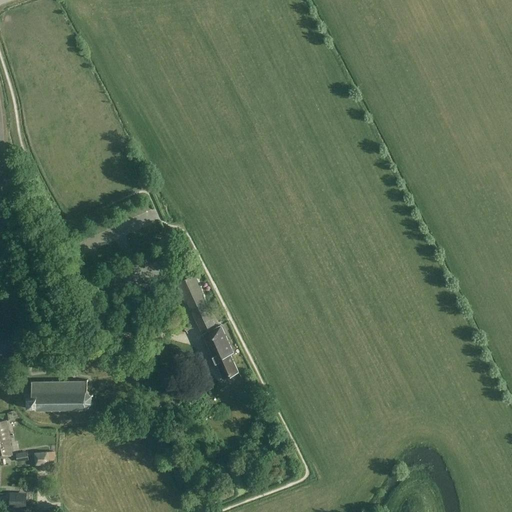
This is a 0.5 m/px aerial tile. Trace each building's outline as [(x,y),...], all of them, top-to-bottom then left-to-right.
[(193,275),(177,283),(185,302),(187,301),(201,330),(214,324),(200,295),(202,294),(193,275)] [(223,379),(238,372),(230,354),(233,353),(221,326),(203,334),(213,356),(212,357),(215,363),(216,363),(223,379)] [(10,356),(12,331),(0,330),(0,355),(1,355),(10,356)] [(27,395),(27,404),(36,405),(35,408),(34,409),(35,410),(36,409),(44,408),(44,410),(45,410),(45,408),(51,408),(51,410),(53,410),(53,408),(59,408),(59,410),(61,410),(61,408),(68,408),(68,410),(70,410),(70,408),(79,408),(79,410),(80,410),(80,408),(85,408),(86,410),(87,409),(87,407),(91,403),(93,404),(93,402),(91,402),(91,396),(93,395),(93,394),(91,394),(86,390),(87,388),(87,382),(88,381),(87,380),(86,381),(78,381),(78,380),(77,380),(77,381),(69,381),(69,380),(68,380),(68,381),(61,381),(61,380),(60,380),(60,381),(53,381),(53,380),(52,380),(52,381),(45,381),(45,380),(44,380),(44,381),(32,382),(31,381),(30,381),(31,382),(32,395),(27,395)] [(0,457),(12,455),(6,421),(0,421),(0,457)] [(48,451),(34,452),(30,453),(31,465),(35,466),(50,464),(48,451)] [(17,461),(29,459),(28,452),(16,454),(17,461)] [(10,494),(10,506),(25,506),(25,494),(10,494)]
